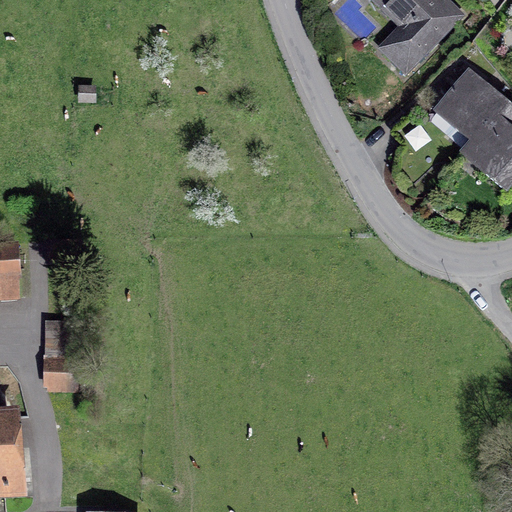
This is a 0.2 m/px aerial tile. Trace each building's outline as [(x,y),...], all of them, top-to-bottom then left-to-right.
[(384,53),(406,74),(462,16),(445,0),(435,0),(434,2),(432,0),(372,0),(405,32),(384,53)] [(473,142),(505,104),(469,73),(437,112),(473,142)] [(511,109),(505,104),(473,142),(468,148),(486,163),(481,169),(507,191),(511,184),(511,130),(511,128),(511,109)] [(415,110),(394,130),(405,142),(426,122),(415,110)] [(82,243),(45,244),(45,262),(83,261),(82,243)] [(0,302),(16,301),(20,297),(16,245),(0,245),(0,302)] [(78,344),(48,343),(47,388),(77,389),(78,344)] [(0,483),(2,483),(4,497),(33,495),(29,451),(14,452),(11,417),(0,418),(0,483)]
